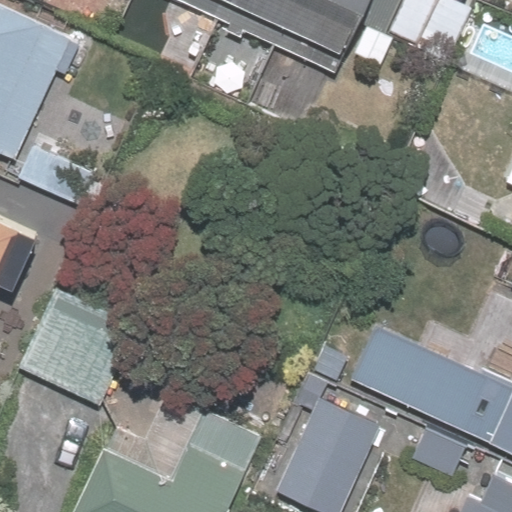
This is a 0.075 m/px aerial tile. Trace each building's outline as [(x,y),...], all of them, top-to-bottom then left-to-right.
[(355,0),(186,0),(327,63),(355,0)] [(69,36),(0,5),(0,159),(13,165),(69,36)] [(511,37),(472,19),(439,90),(511,123),(511,37)] [(0,285),(13,290),(44,212),(0,194),(0,285)] [(105,299),(47,274),(9,364),(66,389),(105,299)] [(327,511),(398,361),(330,329),(257,485),(315,511),(327,511)] [(441,358),(399,449),(443,469),(457,438),(511,463),(511,374),(506,387),(441,358)] [(217,511),(258,436),(191,400),(155,466),(100,436),(59,511),(217,511)] [(511,511),(511,481),(473,465),(452,511),(511,511)]
